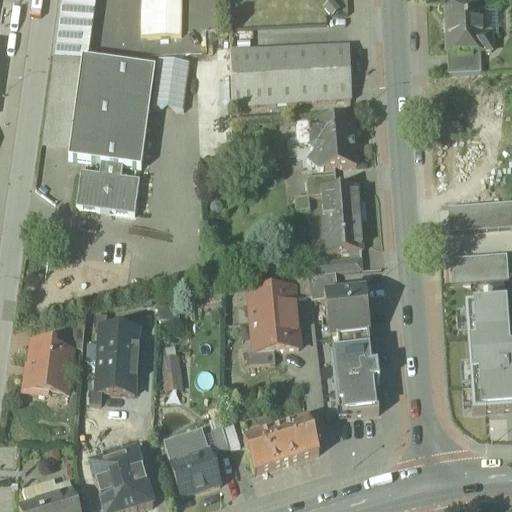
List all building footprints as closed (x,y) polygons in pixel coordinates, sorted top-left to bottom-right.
[(142,2),(141,39),(184,40),(184,2),(142,2)] [(482,11),(446,12),(448,56),(461,55),(484,55),(484,54),(492,54),(491,38),(483,38),(482,11)] [(349,50),(230,56),(232,112),(351,104),(349,50)] [(461,60),(461,55),(448,56),(448,78),(449,78),(481,76),(480,60),(461,60)] [(234,162),(228,60),(193,61),(197,165),(234,162)] [(141,174),(155,73),(82,63),(69,163),(101,168),(123,171),(141,174)] [(353,125),(298,130),(300,150),(309,150),(309,152),(314,156),(307,166),(318,175),(356,172),(353,125)] [(123,171),(101,168),(99,180),(81,177),(76,212),(135,221),(140,185),(122,183),(123,171)] [(307,201),(294,202),(296,216),(310,215),(309,202),(323,201),(322,194),(336,192),(335,179),(305,182),(307,201)] [(336,192),(322,194),(323,201),(327,258),(363,255),(361,227),(366,226),(364,209),(359,209),(358,191),(336,192)] [(511,206),(447,211),(449,236),(511,231),(511,206)] [(506,258),(451,263),(454,288),(509,283),(506,258)] [(362,263),(321,267),(322,280),(336,278),(363,276),(362,263)] [(322,280),(309,281),(311,303),(312,306),(325,304),(324,298),(338,296),(336,278),(322,280)] [(309,281),(281,283),(282,295),(293,294),(294,304),(311,303),(309,281)] [(338,296),(324,298),(325,304),(330,344),(371,339),(369,323),(371,322),(369,309),(368,309),(366,293),(338,296)] [(282,295),(249,298),(252,328),(296,324),(294,304),(293,294),(282,295)] [(507,305),(465,308),(472,417),(511,414),(511,350),(510,351),(507,305)] [(86,320),(56,328),(53,350),(54,350),(53,355),(70,357),(71,353),(83,355),(86,320)] [(296,324),(252,328),(254,357),(255,358),(274,356),(299,354),(296,324)] [(140,331),(102,327),(97,395),(135,398),(140,331)] [(70,357),(53,355),(54,350),(53,350),(33,348),(29,384),(26,383),(25,396),(46,399),(47,397),(66,399),(71,358),(70,357)] [(371,355),(330,359),(337,423),(378,418),(371,355)] [(274,356),(255,358),(254,357),(246,358),(247,372),(275,369),(274,356)] [(163,362),(166,396),(183,394),(181,361),(163,362)] [(309,424),(243,445),(254,479),(320,459),(309,424)] [(223,433),(211,437),(218,458),(230,455),(223,433)] [(204,442),(180,449),(179,444),(164,449),(170,466),(188,460),(190,466),(209,460),(204,442)] [(209,460),(190,466),(188,460),(170,466),(181,502),(221,490),(211,459),(209,460)] [(142,481),(103,493),(109,511),(150,511),(151,511),(142,481)] [(77,511),(72,494),(19,511),(18,511),(77,511)]
